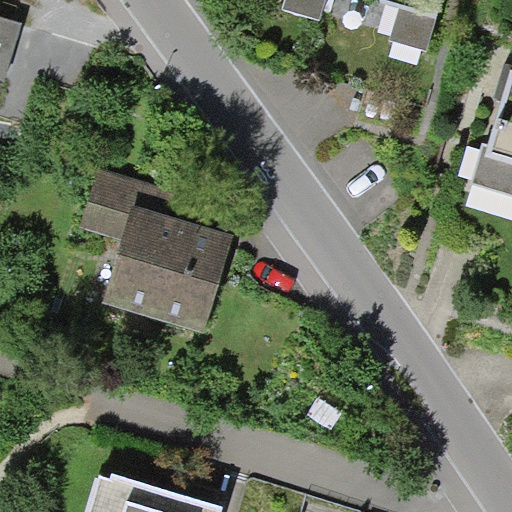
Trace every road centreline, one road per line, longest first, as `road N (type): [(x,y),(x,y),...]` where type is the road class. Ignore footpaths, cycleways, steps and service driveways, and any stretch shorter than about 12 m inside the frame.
road 1 (residential): [(502,502),(389,331),(145,0)]
road 2 (residential): [(94,400),(454,511)]
